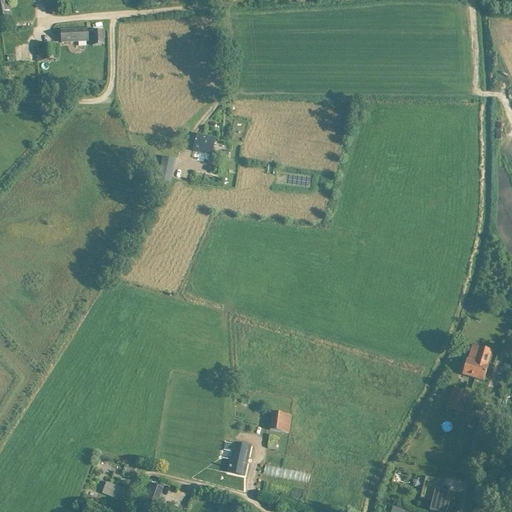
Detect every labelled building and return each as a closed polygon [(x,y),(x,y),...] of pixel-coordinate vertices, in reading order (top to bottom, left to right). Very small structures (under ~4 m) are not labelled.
[(0,0),(0,19),(11,18),(7,0),(0,0)] [(91,23),(92,46),(104,46),(103,23),(91,23)] [(87,29),(61,30),(62,43),(88,42),(87,29)] [(56,51),(37,52),(38,62),(56,61),(56,51)] [(197,136),(193,150),(212,154),(215,140),(197,136)] [(159,181),(171,183),(175,160),(163,158),(159,181)] [(488,367),(487,366),(492,351),(473,345),(468,360),(467,360),(462,375),(483,381),(488,367)] [(454,388),(446,409),(462,414),(469,394),(454,388)] [(272,412),(269,431),(289,434),(291,416),(272,412)] [(275,450),(277,438),(270,436),(268,449),(275,450)] [(244,476),(250,448),(235,445),(229,473),(244,476)] [(318,499),(320,487),(351,491),(352,481),(269,469),(266,489),(281,491),(281,492),(299,495),(300,484),(311,485),(310,491),(317,492),(316,499),(318,499)] [(427,478),(422,497),(432,500),(429,511),(431,511),(446,511),(449,503),(446,502),(448,493),(436,490),(438,481),(427,478)] [(105,495),(121,501),(126,490),(109,483),(105,495)] [(137,508),(146,511),(153,511),(163,489),(147,483),(137,508)]
